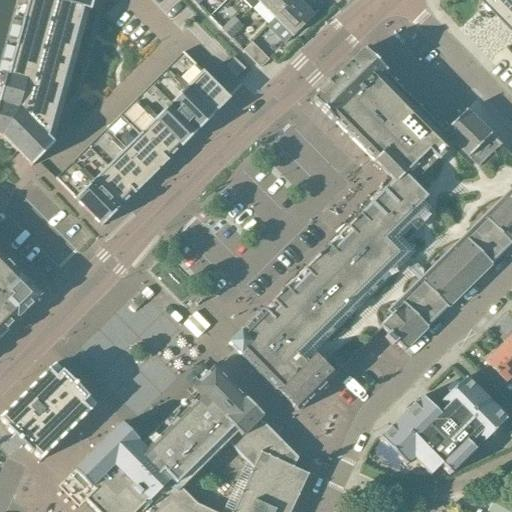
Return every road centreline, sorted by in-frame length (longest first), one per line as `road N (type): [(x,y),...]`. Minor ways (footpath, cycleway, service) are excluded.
road 1 (tertiary): [(0,383),(363,14)]
road 2 (residential): [(324,511),(362,438),(511,280)]
road 3 (residential): [(511,114),(402,0)]
